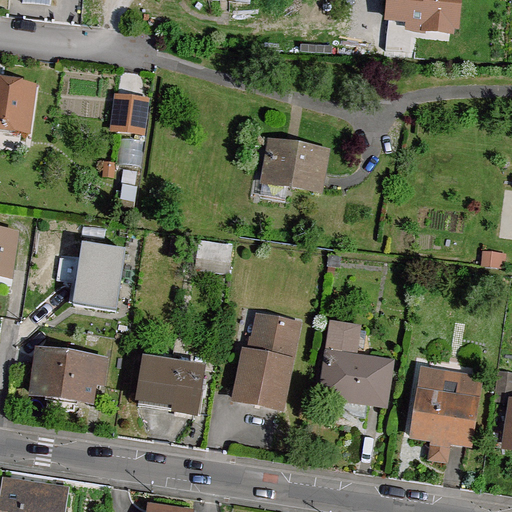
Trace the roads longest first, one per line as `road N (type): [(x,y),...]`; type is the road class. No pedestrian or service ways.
road 1 (residential): [(444,511),(0,444)]
road 2 (residential): [(0,31),(142,50)]
